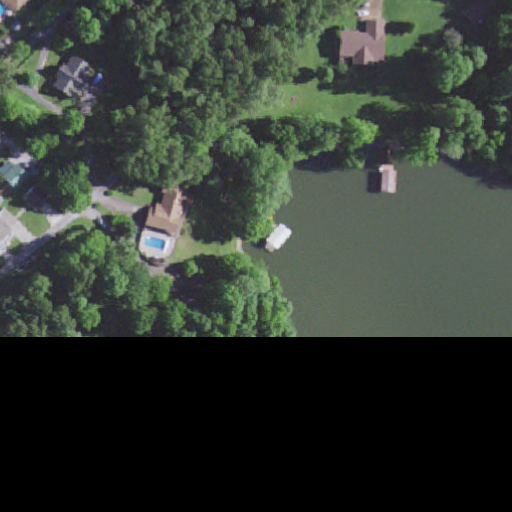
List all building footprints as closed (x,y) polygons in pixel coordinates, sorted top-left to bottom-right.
[(0,0),(0,9),(8,18),(26,0),(0,0)] [(448,15),(459,30),(476,18),(465,2),(448,15)] [(372,26),(356,23),(354,38),(329,35),(325,61),(338,62),(337,69),(356,71),(356,64),(367,65),(372,26)] [(40,89),(58,102),(80,72),(63,59),(40,89)] [(21,180),(9,167),(0,175),(0,185),(7,193),(21,180)] [(366,184),(366,170),(344,170),(343,184),(366,184)] [(143,207),(137,229),(168,238),(176,209),(182,211),(185,200),(178,198),(180,191),(157,185),(150,209),(143,207)] [(274,237),(265,231),(253,247),(263,254),(274,237)]
